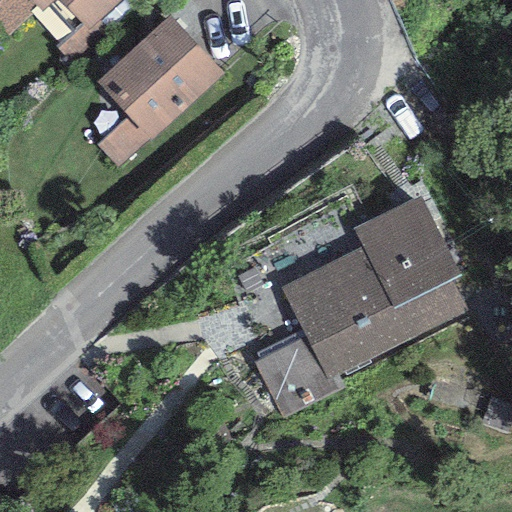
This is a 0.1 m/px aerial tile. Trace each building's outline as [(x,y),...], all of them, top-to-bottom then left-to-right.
[(37,8),(30,0),(1,0),(0,1),(0,25),(8,34),(37,8)] [(30,0),(37,8),(41,13),(55,0),(30,0)] [(58,0),(86,31),(119,0),(58,0)] [(222,77),(169,15),(95,80),(127,117),(95,144),(116,168),(222,77)] [(422,196),(354,229),(362,246),(281,286),(305,335),(251,361),(279,417),(335,389),(329,377),(467,309),(452,280),(462,275),(422,196)]
